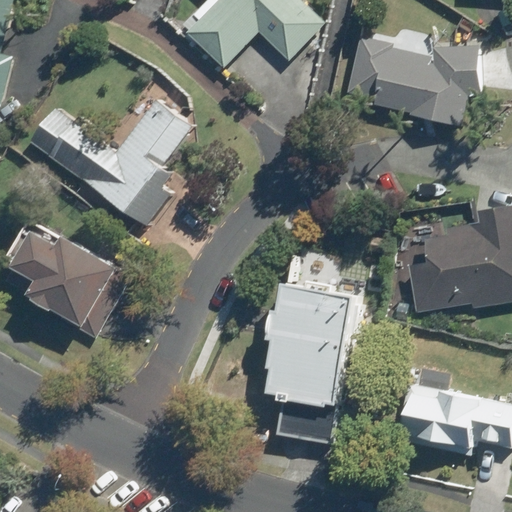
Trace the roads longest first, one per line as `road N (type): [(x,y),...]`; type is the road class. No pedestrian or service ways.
road 1 (residential): [(285,165),(190,304),(137,455)]
road 2 (residential): [(315,511),(137,455)]
road 3 (residential): [(137,455),(0,378)]
